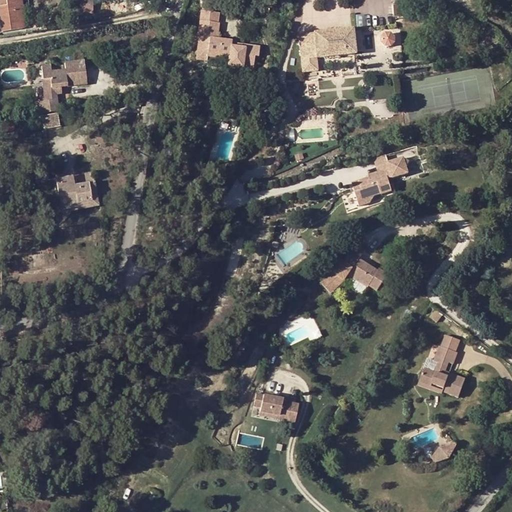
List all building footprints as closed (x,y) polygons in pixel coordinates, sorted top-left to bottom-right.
[(27,0),(0,0),(0,20),(2,32),(22,29),(20,11),(21,10),(21,7),(28,6),(27,0)] [(91,0),(70,0),(71,14),(92,14),(91,0)] [(216,23),(218,13),(200,11),(199,20),(196,37),(197,37),(207,39),(205,50),(196,49),(194,59),(205,60),(205,56),(226,59),(225,66),(251,70),(253,57),(257,57),(258,48),(241,46),(241,49),(234,48),(233,50),(228,49),(229,44),(230,42),(214,39),(217,23),(216,23)] [(354,55),(351,31),(299,35),(302,73),(318,71),(317,59),(354,55)] [(391,34),(389,34),(387,34),(385,34),(382,36),(381,38),(381,41),(381,43),(383,46),(384,47),(388,48),(390,48),(393,46),(395,43),(395,42),(395,40),(394,37),(391,34)] [(197,37),(196,49),(205,50),(207,39),(197,37)] [(226,59),(205,56),(205,60),(204,65),(225,68),(225,66),(226,59)] [(51,65),(41,66),(45,95),(55,94),(61,94),(61,88),(87,85),(84,61),(64,63),(65,69),(51,71),(51,65)] [(41,101),(42,114),(58,111),(56,100),(45,101),(41,101)] [(57,114),(42,116),(44,129),(59,126),(57,114)] [(385,156),(373,159),(374,163),(377,172),(389,169),(386,162),(385,156)] [(358,196),(356,196),(359,206),(370,203),(374,195),(380,194),(381,195),(391,191),(387,179),(408,172),(403,157),(386,162),(389,169),(377,172),(368,175),(369,178),(359,181),(360,188),(356,189),(358,196)] [(86,184),(94,182),(92,172),(84,173),(86,184)] [(91,197),(96,196),(94,182),(86,184),(74,185),(73,177),(55,180),(60,209),(78,206),(77,204),(91,201),(91,197)] [(360,188),(359,181),(352,183),(356,196),(358,196),(356,189),(360,188)] [(91,201),(77,204),(78,206),(78,210),(98,206),(96,196),(91,197),(91,201)] [(336,268),(327,277),(336,287),(345,279),(348,274),(368,287),(369,286),(376,291),(387,274),(378,268),(377,270),(370,266),(368,269),(366,267),(368,264),(358,258),(364,250),(356,245),(349,256),(345,262),(341,260),(336,268)] [(321,282),(330,293),(336,287),(327,277),(321,282)] [(429,316),(436,322),(442,314),(435,309),(429,316)] [(442,348),(454,352),(458,340),(446,336),(442,348)] [(444,389),(442,392),(458,397),(465,379),(449,374),(448,375),(444,374),(448,363),(452,365),(456,353),(454,352),(442,348),(439,347),(433,362),(438,363),(434,373),(430,371),(423,369),(419,383),(430,387),(432,384),(444,389)] [(448,375),(449,374),(452,365),(448,363),(444,374),(448,375)] [(418,386),(441,394),(442,392),(430,387),(419,383),(418,386)] [(277,416),(276,421),(293,425),(297,405),(281,402),(281,399),(254,393),(252,406),(258,408),(257,411),(277,416)] [(277,416),(257,411),(256,416),(276,421),(277,416)] [(453,443),(439,447),(432,458),(436,463),(449,459),(456,445),(453,443)]
